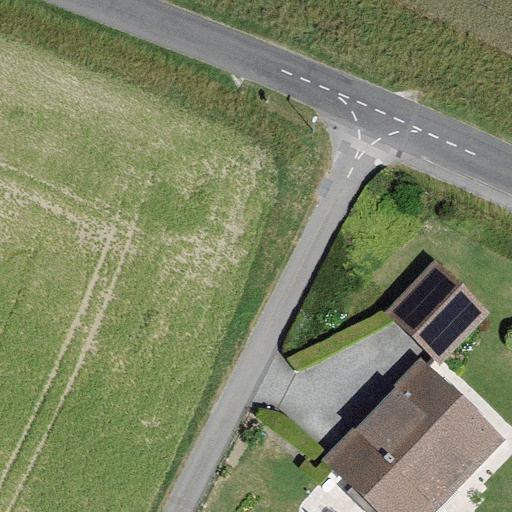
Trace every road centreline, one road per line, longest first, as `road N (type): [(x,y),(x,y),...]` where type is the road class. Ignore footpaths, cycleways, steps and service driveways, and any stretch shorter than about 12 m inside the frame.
road 1 (residential): [(383,111),(175,511)]
road 2 (residential): [(383,111),(93,0)]
road 3 (residential): [(511,173),(383,111)]
